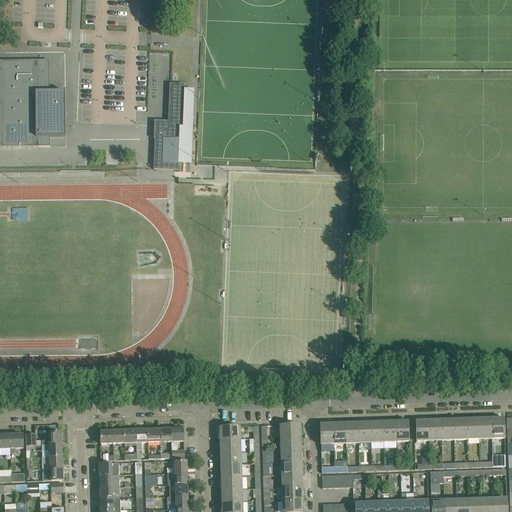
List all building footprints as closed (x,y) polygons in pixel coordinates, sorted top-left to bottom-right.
[(0,147),(50,147),(50,137),(65,137),(65,92),(49,92),(49,68),(46,68),(46,61),(0,61),(0,147)] [(153,170),(178,171),(180,128),(191,128),(191,127),(182,127),(184,90),(193,90),(184,89),(184,85),(169,84),(168,122),(154,121),(153,140),(155,140),(153,170)] [(491,419),(478,420),(479,440),(492,440),(491,419)] [(504,419),(491,419),(492,440),(504,439),(504,429),(504,419)] [(466,420),(453,421),(454,441),(467,441),(466,420)] [(478,420),(466,420),(467,441),(479,440),(478,420)] [(429,442),(428,421),(416,422),(416,442),(429,442)] [(442,441),(441,421),(428,421),(429,442),(442,441)] [(454,441),(453,421),(441,421),(442,441),(454,441)] [(395,423),(396,443),(409,443),(408,422),(395,423)] [(371,444),(370,423),(358,424),(358,444),(371,444)] [(383,443),(383,423),(370,423),(371,444),(383,443)] [(396,443),(395,423),(383,423),(383,443),(396,443)] [(346,445),(345,424),(333,425),(333,445),(346,445)] [(358,424),(345,424),(346,445),(358,444),(358,424)] [(333,445),(333,425),(320,425),(321,446),(333,445)] [(280,439),(301,439),(300,426),(280,426),(280,439)] [(220,441),(240,441),(240,428),(219,428),(220,441)] [(171,443),(171,430),(159,431),(160,443),(171,443)] [(171,430),(171,443),(184,442),(183,430),(171,430)] [(136,444),(136,431),(124,432),(125,444),(136,444)] [(148,444),(148,431),(136,431),(136,444),(137,444),(137,455),(137,461),(142,461),(142,457),(141,451),(142,451),(142,444),(148,444)] [(160,443),(159,431),(148,431),(148,444),(160,443)] [(113,445),(112,432),(100,433),(101,445),(113,445)] [(124,432),(112,432),(113,445),(125,444),(124,432)] [(49,447),(62,446),(61,434),(49,434),(49,447)] [(10,436),(0,435),(0,450),(10,451),(10,436)] [(23,435),(10,436),(10,451),(23,450),(23,435)] [(26,447),(34,447),(36,447),(35,435),(26,435),(26,447)] [(301,451),(301,439),(280,439),(281,452),(301,451)] [(240,441),(220,441),(220,454),(241,453),(240,441)] [(62,458),(62,446),(49,447),(50,459),(62,458)] [(34,452),(34,447),(26,447),(26,459),(30,459),(30,452),(34,452)] [(301,451),(281,452),(281,464),(301,464),(301,451)] [(241,453),(220,454),(221,466),(241,466),(241,453)] [(492,468),(505,468),(505,457),(492,457),(492,463),(492,468)] [(62,458),(50,459),(50,470),(63,470),(62,458)] [(175,475),(187,474),(187,462),(174,463),(175,475)] [(302,476),(301,464),(281,464),(281,477),(302,476)] [(120,465),(112,465),(99,465),(99,478),(120,477),(120,465)] [(242,478),(241,466),(221,466),(221,479),(242,478)] [(63,470),(50,470),(43,470),(43,482),(63,481),(63,470)] [(443,473),(430,473),(431,485),(443,485),(443,478),(443,473)] [(187,474),(175,475),(168,475),(168,481),(175,481),(175,487),(188,486),(187,474)] [(11,477),(12,483),(24,483),(24,475),(11,475),(11,477)] [(302,488),(302,476),(281,477),(282,489),(302,488)] [(120,477),(99,478),(93,478),(94,490),(100,489),(120,489),(120,477)] [(268,480),(268,477),(263,477),(263,490),(273,489),(273,480),(268,480)] [(242,478),(221,479),(222,491),(242,491),(242,478)] [(51,491),(51,493),(63,492),(63,483),(51,484),(51,485),(51,491)] [(16,486),(4,486),(4,495),(16,494),(16,492),(16,486)] [(170,487),(170,499),(176,498),(188,498),(188,486),(175,487),(170,487)] [(370,504),(370,496),(369,486),(365,486),(365,504),(367,504),(367,511),(379,511),(380,504),(377,504),(370,504)] [(394,503),(394,495),(394,486),(389,486),(389,495),(389,503),(392,503),(391,511),(404,511),(404,503),(402,503),(394,503)] [(406,503),(406,495),(406,487),(401,487),(402,503),(404,503),(404,511),(416,511),(416,502),(414,503),(406,503)] [(418,502),(418,494),(418,487),(413,487),(414,503),(416,502),(416,511),(428,511),(428,502),(418,502)] [(302,488),(282,489),(282,502),(303,501),(302,488)] [(379,511),(391,511),(392,503),(389,503),(389,495),(382,495),(381,488),(377,488),(377,496),(377,504),(380,504),(379,511)] [(120,489),(100,489),(100,501),(121,500),(120,489)] [(276,489),(273,489),(263,490),(264,502),(269,502),(276,502),(276,489)] [(242,503),(242,491),(222,491),(222,504),(242,503)] [(367,511),(367,504),(365,504),(358,505),(357,496),(353,496),(353,505),(355,505),(355,511),(367,511)] [(176,498),(170,499),(167,499),(167,504),(176,503),(176,510),(188,510),(188,498),(176,498)] [(494,511),(494,499),(482,500),(481,511),(494,511)] [(494,499),(494,511),(507,511),(507,509),(507,499),(494,499)] [(121,511),(121,500),(100,501),(100,511),(121,511)] [(469,511),(469,500),(457,501),(456,511),(469,511)] [(481,511),(482,500),(469,500),(469,511),(481,511)] [(303,511),(303,501),(282,502),(282,511),(303,511)] [(444,511),(444,501),(431,502),(431,511),(444,511)] [(456,511),(457,501),(444,501),(444,511),(456,511)] [(269,509),(269,502),(264,502),(264,511),(275,511),(275,509),(269,509)] [(242,511),(242,503),(222,504),(222,511),(242,511)]
